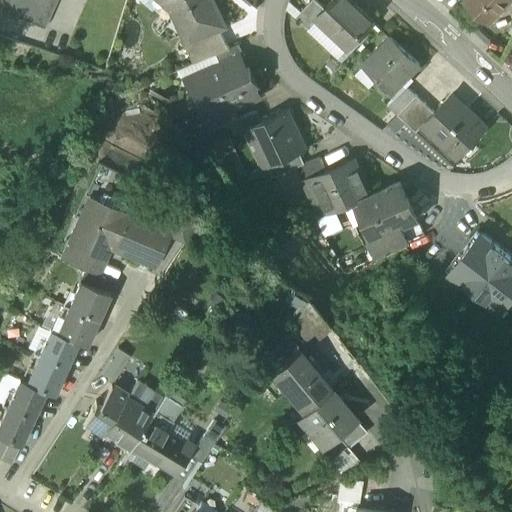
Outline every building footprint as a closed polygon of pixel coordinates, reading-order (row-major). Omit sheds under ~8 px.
[(57,0),(5,0),(0,12),(43,32),(57,0)] [(208,0),(160,0),(174,12),(173,13),(189,47),(189,49),(217,36),(223,33),(209,0),(208,0)] [(336,0),(324,13),(323,14),(325,15),(316,25),(317,26),(345,53),(372,26),(345,0),(336,0)] [(464,0),(466,2),(464,5),(473,14),(476,11),(488,23),(510,0),(464,0)] [(313,3),(295,22),(308,35),(317,26),(316,25),(325,15),(323,14),(324,13),(313,3)] [(217,36),(189,49),(189,47),(183,49),(193,71),(214,61),(227,55),(217,36)] [(389,42),(361,71),(390,99),(418,69),(389,42)] [(227,55),(214,61),(218,72),(237,64),(238,65),(243,63),(237,51),(227,55)] [(218,72),(194,83),(202,101),(195,104),(206,127),(231,116),(256,105),(238,65),(237,64),(218,72)] [(404,92),(385,112),(395,122),(414,102),(404,92)] [(432,119),(423,129),(423,130),(457,162),(484,133),(450,100),(432,119)] [(432,119),(414,102),(395,122),(414,139),(423,130),(423,129),(432,119)] [(231,116),(206,127),(211,139),(228,131),(236,127),(231,116)] [(236,127),(228,131),(233,142),(245,137),(250,134),(259,130),(254,119),(236,127)] [(259,130),(250,134),(266,169),(281,163),(283,168),(296,162),(303,159),(292,135),(284,119),(259,130)] [(283,168),(281,163),(266,169),(264,171),(271,187),(293,177),(301,173),(296,162),(283,168)] [(301,173),(293,177),(300,193),(309,189),(308,188),(324,181),(317,166),(301,173)] [(324,181),(308,188),(309,189),(300,193),(316,228),(353,212),(368,205),(351,169),(324,181)] [(368,205),(353,212),(370,249),(404,234),(414,229),(397,192),(368,205)] [(122,215),(87,199),(79,216),(84,219),(74,240),(92,249),(97,238),(154,264),(168,234),(169,231),(168,231),(124,210),(122,215)] [(201,216),(177,213),(168,231),(169,231),(168,234),(184,241),(201,216)] [(404,234),(370,249),(372,253),(365,256),(371,268),(422,245),(416,232),(405,237),(404,234)] [(456,275),(449,285),(494,319),(501,310),(504,312),(511,301),(511,268),(480,244),(474,252),(471,250),(462,262),(457,258),(449,269),(456,275)] [(105,276),(84,266),(80,277),(100,286),(105,276)] [(100,286),(80,277),(68,303),(99,317),(111,291),(100,286)] [(330,327),(308,299),(292,323),(310,344),(330,327)] [(99,317),(68,303),(56,328),(78,338),(87,342),(99,317)] [(56,328),(49,325),(38,350),(66,364),(78,338),(56,328)] [(330,385),(298,345),(269,368),(302,408),(329,386),(330,385)] [(117,346),(101,371),(112,378),(128,353),(117,346)] [(66,364),(38,350),(25,378),(45,387),(54,391),(66,364)] [(25,378),(18,375),(6,402),(33,414),(45,387),(25,378)] [(161,396),(136,378),(126,394),(125,395),(150,412),(161,396)] [(126,394),(110,383),(99,401),(95,399),(85,418),(102,430),(125,395),(126,394)] [(302,408),(297,413),(306,424),(312,419),(329,438),(336,432),(355,417),(341,400),(342,400),(341,399),(335,392),(334,391),(329,386),(302,408)] [(150,412),(125,395),(102,430),(113,437),(112,440),(126,449),(147,417),(150,412)] [(150,412),(147,417),(159,425),(173,403),(161,395),(161,396),(150,412)] [(33,414),(6,402),(0,414),(0,432),(10,437),(20,441),(33,414)] [(159,425),(147,417),(126,449),(142,459),(145,452),(172,470),(189,445),(159,425)] [(366,430),(355,417),(336,432),(347,446),(366,430)] [(212,419),(189,453),(201,460),(223,426),(212,419)] [(10,437),(0,432),(0,456),(0,457),(10,437)] [(20,441),(10,437),(0,457),(11,462),(20,442),(20,441)] [(362,479),(340,475),(336,497),(358,501),(362,479)] [(183,493),(171,511),(190,511),(194,508),(195,509),(199,503),(183,493)]
